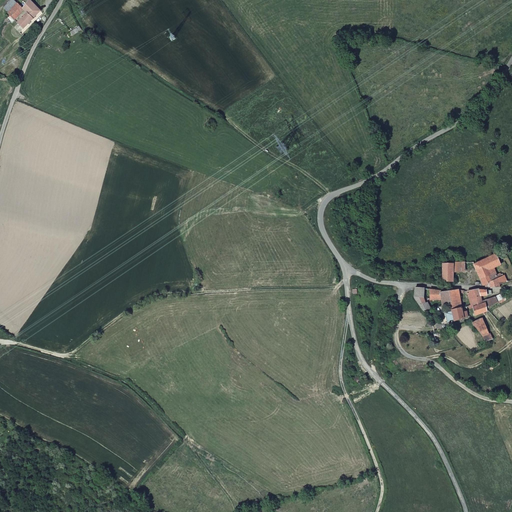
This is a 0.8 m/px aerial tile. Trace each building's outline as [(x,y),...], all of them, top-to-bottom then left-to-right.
[(20,32),(40,11),(29,0),(23,8),(18,3),(17,4),(13,8),(9,3),(4,8),(10,15),(7,18),(11,23),(23,10),(26,13),(18,23),(19,23),(17,25),(19,27),(17,29),(20,32)] [(12,0),(9,3),(13,8),(17,4),(12,0)] [(30,31),(36,25),(34,23),(28,30),(30,31)] [(499,283),(508,281),(504,274),(498,277),(494,268),(500,265),(495,254),(473,264),(483,285),(483,286),(496,287),(500,287),(499,283)] [(465,271),(465,262),(453,262),(453,263),(453,271),(465,271)] [(441,263),(442,281),(453,281),(453,271),(453,263),(441,263)] [(414,296),(423,310),(432,308),(428,302),(426,302),(424,298),(424,288),(415,288),(414,296)] [(442,300),(443,306),(451,303),(450,291),(442,292),(441,291),(429,289),(430,299),(442,300)] [(450,291),(451,303),(452,310),(462,307),(459,290),(458,290),(450,291)] [(491,294),(491,291),(478,290),(467,292),(471,305),(472,305),(473,306),(485,302),(486,308),(499,302),(499,301),(506,298),(503,293),(495,297),(483,301),(481,296),(488,295),(488,294),(491,294)] [(475,315),(488,311),(486,308),(485,302),(473,306),(473,308),(475,315)] [(452,310),(455,320),(464,317),(463,312),(462,307),(452,310)] [(490,334),(483,317),(472,323),(483,336),(486,341),(493,338),(491,333),(490,334)]
